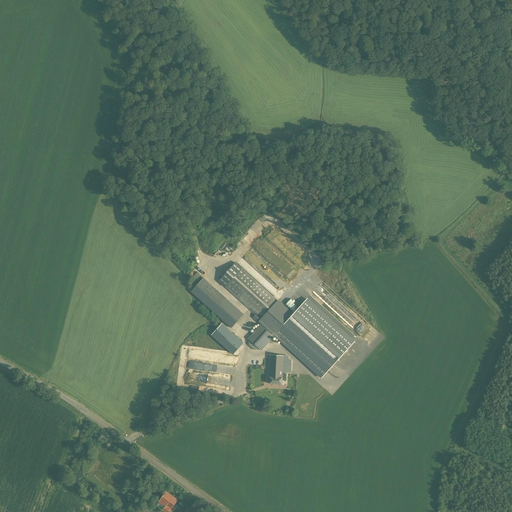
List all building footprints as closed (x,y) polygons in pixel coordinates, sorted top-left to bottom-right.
[(266,232),(275,243),(282,237),(277,231),(271,235),(267,230),(266,232)] [(235,262),(218,281),(260,320),(278,301),(242,268),(235,262)] [(191,292),(231,328),(244,314),(203,278),(191,292)] [(223,325),(213,336),(216,338),(235,355),(244,344),(232,333),(223,325)] [(282,384),(282,380),(286,380),(286,374),(282,374),(283,372),(283,356),(270,355),(269,377),(270,377),(269,384),(282,384)] [(171,511),(175,508),(173,506),(177,500),(166,492),(159,502),(165,507),(163,511),(164,511),(171,511)]
